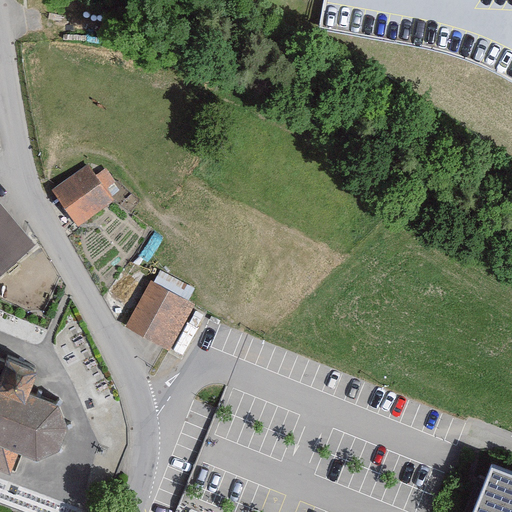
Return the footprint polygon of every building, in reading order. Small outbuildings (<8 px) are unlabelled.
[(108,203),(87,172),(59,191),(80,222),(108,203)] [(0,273),(33,245),(0,206),(0,273)] [(168,346),(190,307),(154,286),(132,325),(168,346)] [(5,362),(0,360),(0,469),(9,473),(17,451),(37,460),(58,450),(67,430),(57,408),(26,395),(36,371),(7,359),(5,362)] [(511,511),(511,479),(492,472),(476,511),(511,511)]
